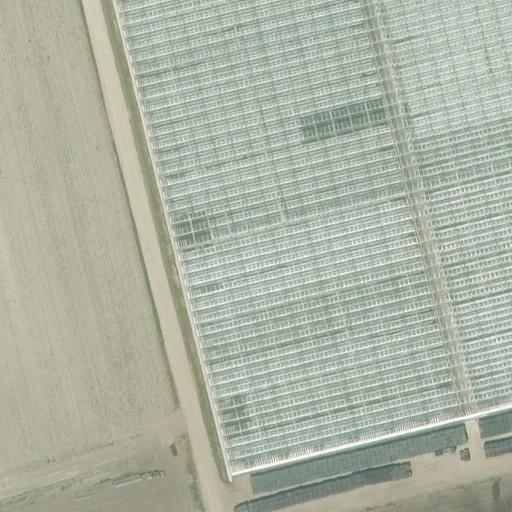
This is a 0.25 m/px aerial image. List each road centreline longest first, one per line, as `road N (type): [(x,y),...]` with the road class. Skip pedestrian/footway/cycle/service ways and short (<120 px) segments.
road 1 (track): [(94,0),(217,511)]
road 2 (track): [(511,461),(319,511)]
